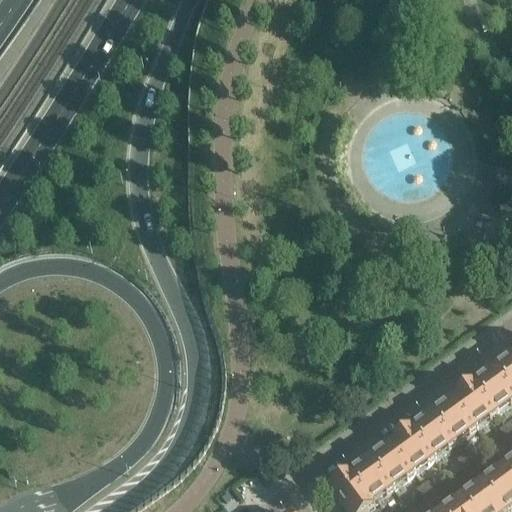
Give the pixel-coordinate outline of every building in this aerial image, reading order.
[(494,213),(493,214),(494,215),(494,216),(495,217),(496,217),(497,218),(498,219),(499,219),(500,220),(501,221),(502,221),(503,221),(504,222),(505,222),(506,222),(507,222),(508,222),(509,222),(511,222),(511,221),(511,189),(510,189),(509,189),(508,189),(506,189),(505,189),(504,189),(504,191),(494,213)] [(511,358),(495,370),(511,393),(511,358)] [(511,408),(511,393),(495,370),(475,385),(496,413),(508,405),(511,409),(511,408)] [(496,413),(475,385),(454,400),(475,429),(488,419),(491,424),(499,418),(496,413)] [(478,433),(475,429),(454,400),(433,415),(454,444),(467,434),(470,439),(478,433)] [(457,448),(454,444),(433,415),(412,430),(433,459),(446,450),(449,454),(457,448)] [(511,436),(505,428),(499,432),(505,440),(511,436)] [(433,459),(412,430),(391,446),(412,474),(425,464),(429,469),(436,463),(433,459)] [(412,474),(391,446),(371,461),(391,489),(405,480),(408,484),(415,479),(412,474)] [(476,461),(470,453),(464,458),(470,466),(476,461)] [(470,466),(464,458),(458,462),(463,471),(470,466)] [(394,494),(391,489),(371,461),(350,475),(371,504),(384,494),(387,499),(394,494)] [(482,469),(476,461),(470,466),(476,474),(482,469)] [(476,474),(470,466),(463,471),(469,479),(476,474)] [(511,511),(511,480),(507,474),(505,470),(496,476),(499,480),(486,489),(502,511),(511,511)] [(371,504),(350,475),(330,490),(340,504),(339,504),(344,511),(374,511),(376,511),(371,504)] [(435,491),(429,483),(423,488),(428,496),(435,491)] [(502,511),(486,489),(484,486),(476,491),(478,495),(465,504),(470,511),(502,511)] [(428,496),(423,488),(416,492),(422,500),(428,496)] [(441,499),(435,491),(428,496),(434,504),(441,499)] [(434,504),(428,496),(422,500),(428,508),(434,504)] [(470,511),(465,504),(463,501),(455,506),(457,510),(454,511),(470,511)]
